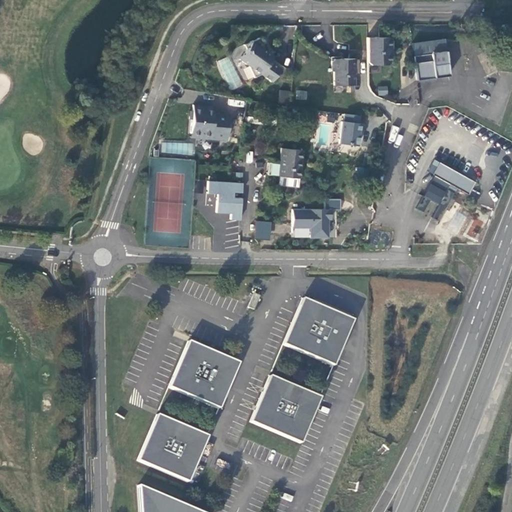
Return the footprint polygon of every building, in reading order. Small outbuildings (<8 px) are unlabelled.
[(272,56),(263,49),(258,38),(243,45),(245,49),(238,59),(247,66),(253,77),(259,74),(270,82),(280,69),(269,61),(272,56)] [(366,38),(367,62),(370,65),(386,64),(389,62),(389,49),(391,47),(391,40),(389,38),(366,38)] [(412,56),(416,80),(448,76),(445,51),(443,38),(411,43),(412,56)] [(333,71),(333,85),(354,85),(353,69),(355,68),(354,58),(333,59),(331,61),(331,71),(333,71)] [(295,99),(306,100),(307,90),(296,89),(295,99)] [(294,102),(295,91),(279,90),(278,101),(294,102)] [(200,138),(226,141),(229,114),(213,113),(213,110),(206,110),(207,106),(192,105),(192,111),(189,111),(189,119),(191,119),(190,134),(200,134),(200,138)] [(341,121),(338,143),(356,145),(358,132),(360,132),(361,123),(358,123),(359,116),(344,114),(343,121),(341,121)] [(267,163),(266,175),(278,176),(277,185),(296,187),(297,178),(298,178),(301,150),(280,148),(278,164),(267,163)] [(455,174),(456,172),(440,163),(429,182),(445,191),(446,189),(455,194),(457,189),(465,193),(471,183),(455,174)] [(471,183),(472,181),(456,172),(455,174),(471,183)] [(230,214),(230,220),(239,221),(241,199),(232,198),(232,193),(241,193),(241,183),(207,181),(206,194),(216,194),(215,213),(230,214)] [(326,209),(291,209),(291,227),(309,227),(309,237),(327,237),(327,220),(331,220),(331,210),(341,210),(341,200),(326,200),(326,209)] [(253,238),(270,240),(272,222),(255,220),(253,238)] [(474,220),(469,235),(476,237),(481,222),(474,220)] [(327,309),(301,299),(282,345),(333,366),(352,320),(327,309)] [(209,351),(187,342),(167,387),(218,409),(237,363),(209,351)] [(294,387),(268,376),(262,392),(255,408),(249,422),(299,444),(319,398),(294,387)] [(180,425),(156,415),(136,461),(187,482),(195,463),(206,436),(180,425)] [(198,511),(137,486),(139,511),(198,511)]
